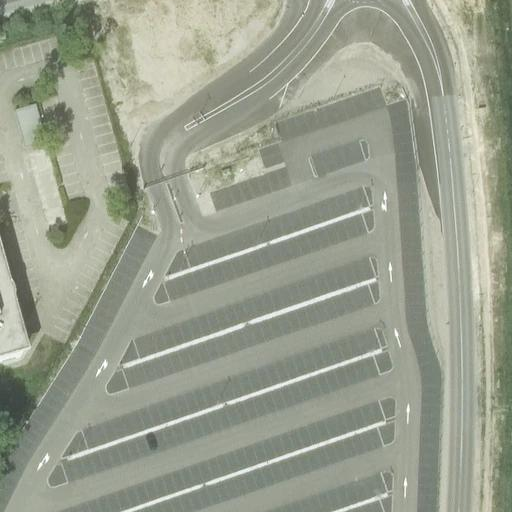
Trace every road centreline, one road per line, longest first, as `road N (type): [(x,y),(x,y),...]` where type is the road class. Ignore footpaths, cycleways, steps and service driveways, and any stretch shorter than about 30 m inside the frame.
road 1 (trunk): [(420,28),(442,93),(448,153),(461,363),(459,511)]
road 2 (unknown): [(0,83),(33,71),(54,78),(82,169),(87,205),(76,247),(54,264),(31,249)]
